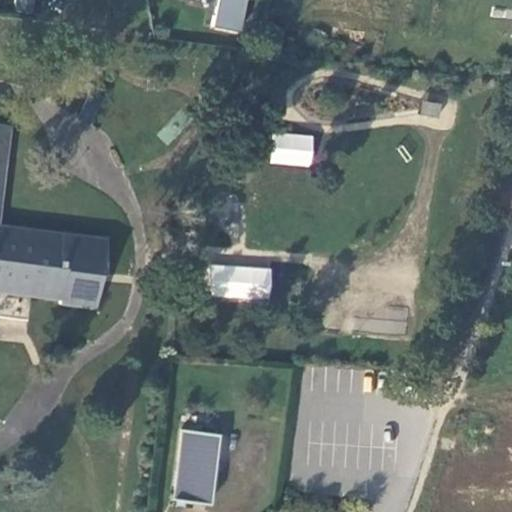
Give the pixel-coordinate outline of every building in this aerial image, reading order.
[(31,11),(33,0),(14,0),(13,7),(31,11)] [(214,0),(209,25),(236,31),(242,0),(214,0)] [(0,291),(58,299),(59,305),(92,310),(96,273),(100,272),(105,233),(0,219),(0,208),(10,123),(0,121),(0,291)] [(314,135),(272,131),(269,163),(311,167),(314,135)] [(208,297),(270,300),(272,266),(210,263),(208,297)] [(210,501),(221,432),(183,429),(175,496),(210,501)]
